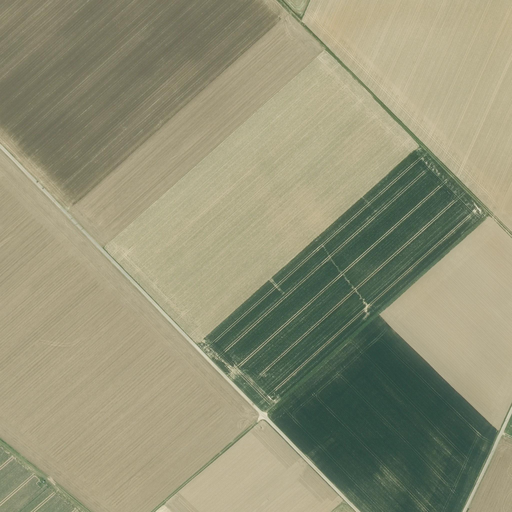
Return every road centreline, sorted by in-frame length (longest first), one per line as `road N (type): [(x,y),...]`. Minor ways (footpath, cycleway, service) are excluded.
road 1 (track): [(0,146),(357,511)]
road 2 (track): [(489,213),(153,511)]
road 3 (track): [(278,0),(511,236)]
